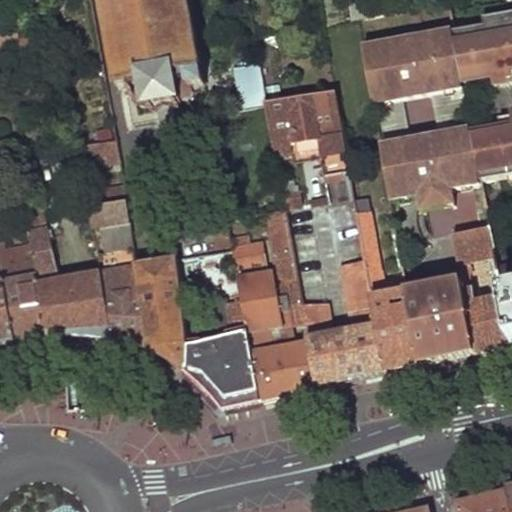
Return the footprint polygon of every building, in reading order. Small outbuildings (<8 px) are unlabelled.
[(102,0),(122,103),(136,101),(136,108),(139,108),(142,110),(148,110),(148,112),(154,111),(155,114),(167,112),(179,110),(178,107),(182,106),(182,103),(189,102),(194,95),(194,90),(205,88),(189,0),(102,0)] [(368,10),(367,2),(341,9),(345,26),(370,21),(368,10)] [(399,4),(368,10),(370,21),(401,14),(399,4)] [(418,17),(408,19),(410,29),(420,27),(418,17)] [(511,25),(511,17),(484,23),(485,31),(511,25)] [(511,25),(485,31),(453,36),(462,87),(493,81),(507,79),(508,87),(511,86),(511,25)] [(453,36),(356,55),(368,112),(373,111),(399,106),(431,100),(464,93),(462,87),(453,36)] [(0,58),(19,54),(17,38),(0,42),(0,58)] [(243,110),(268,105),(259,64),(234,69),(243,110)] [(508,87),(507,79),(493,81),(495,90),(508,87)] [(464,93),(431,100),(438,142),(467,136),(460,102),(465,101),(464,93)] [(266,107),(274,148),(292,145),(293,153),(317,148),(320,163),(324,180),(350,175),(335,95),(266,107)] [(399,106),(373,111),(381,152),(407,148),(399,106)] [(511,134),(511,119),(499,122),(501,129),(502,136),(511,134)] [(511,179),(511,134),(502,136),(501,129),(471,135),(481,186),(509,181),(511,179)] [(377,153),(388,207),(419,201),(422,216),(455,210),(453,195),(481,190),(481,186),(471,135),(467,136),(438,142),(407,148),(381,152),(377,153)] [(79,150),(83,173),(119,167),(116,144),(79,150)] [(292,145),(274,148),(276,161),(294,158),(293,153),(292,145)] [(317,148),(293,153),(294,158),(296,167),(320,163),(317,148)] [(90,214),(127,208),(124,191),(88,198),(90,214)] [(299,210),(296,195),(283,198),(285,213),(299,210)] [(90,214),(95,235),(130,228),(127,208),(90,214)] [(303,311),(285,213),(262,218),(272,276),(262,277),(257,247),(233,250),(235,261),(249,337),(262,406),(298,398),(319,393),(303,311)] [(49,339),(35,280),(13,284),(6,255),(15,252),(7,214),(0,215),(0,271),(2,283),(16,345),(28,343),(32,342),(37,340),(49,339)] [(113,342),(101,277),(57,284),(40,214),(21,216),(35,280),(49,339),(54,340),(71,339),(81,338),(94,338),(113,342)] [(422,369),(407,297),(387,301),(369,219),(358,220),(367,266),(388,377),(422,369)] [(452,239),(461,284),(470,282),(469,276),(470,276),(467,261),(494,256),(489,231),(452,239)] [(133,252),(98,257),(101,277),(136,271),(136,269),(133,252)] [(233,340),(249,337),(235,261),(219,265),(233,340)] [(155,265),(136,269),(136,271),(149,354),(165,363),(169,365),(187,377),(185,348),(182,300),(176,262),(155,265)] [(353,385),(388,377),(367,266),(344,270),(356,333),(331,337),(328,309),(303,311),(319,393),(353,385)] [(149,354),(136,271),(101,277),(113,342),(124,344),(131,347),(135,349),(149,354)] [(491,296),(501,294),(497,276),(488,278),(491,296)] [(0,350),(16,345),(2,283),(0,283),(0,350)] [(466,307),(462,286),(407,297),(422,369),(449,363),(476,357),(466,307)] [(511,298),(501,301),(511,349),(511,348),(511,298)] [(501,300),(466,307),(476,357),(493,353),(511,349),(501,301),(501,300)] [(249,337),(233,340),(185,348),(187,377),(195,384),(205,394),(207,396),(213,403),(223,415),(242,411),(262,406),(249,337)] [(74,366),(67,366),(67,411),(91,410),(91,366),(84,366),(74,366)] [(227,440),(210,444),(212,450),(229,447),(227,440)] [(458,504),(460,511),(511,511),(511,505),(509,492),(483,498),(458,504)]
